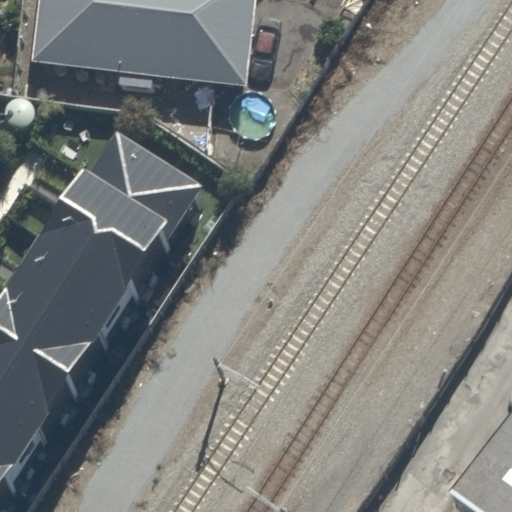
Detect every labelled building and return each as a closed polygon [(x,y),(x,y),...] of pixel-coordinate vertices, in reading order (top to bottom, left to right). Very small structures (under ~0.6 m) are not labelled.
[(251,0),(34,0),(26,72),(241,97),(251,0)] [(0,193),(16,196),(22,160),(73,168),(82,113),(0,99),(0,193)] [(34,243),(66,199),(36,176),(3,220),(34,243)] [(0,511),(9,511),(35,469),(0,448),(0,511)] [(511,511),(511,449),(462,511),(511,511)]
